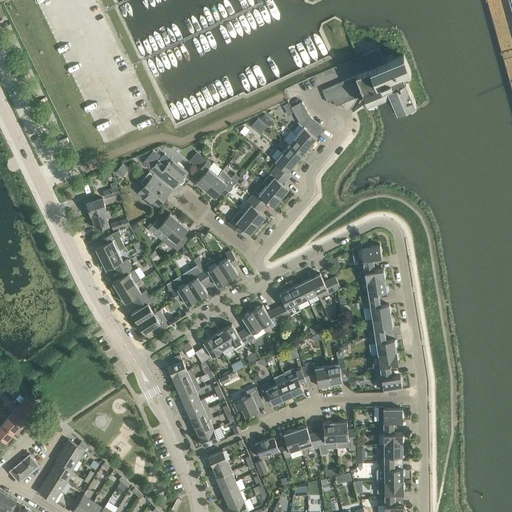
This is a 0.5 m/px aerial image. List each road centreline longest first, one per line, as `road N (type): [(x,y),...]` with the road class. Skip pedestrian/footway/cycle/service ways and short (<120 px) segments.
road 1 (unclassified): [(135,361),(0,100)]
road 2 (residential): [(257,257),(311,192),(310,174),(341,131),(312,93),(363,63)]
road 3 (residential): [(241,435),(322,399),(423,398)]
road 4 (residential): [(423,398),(394,228)]
road 5 (unclassified): [(201,511),(195,483),(135,361)]
road 6 (unclassified): [(135,361),(267,277)]
road 7 (residential): [(267,277),(381,221),(394,228)]
